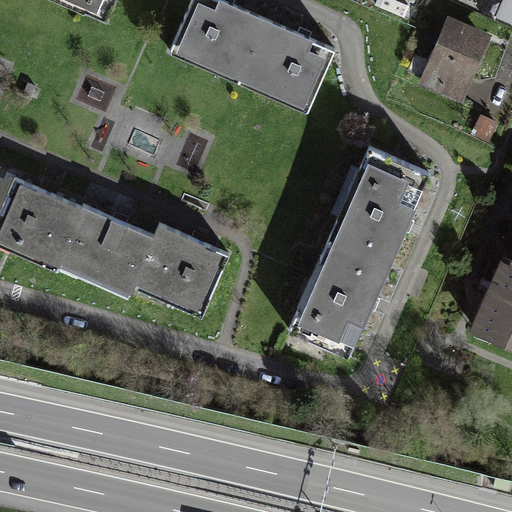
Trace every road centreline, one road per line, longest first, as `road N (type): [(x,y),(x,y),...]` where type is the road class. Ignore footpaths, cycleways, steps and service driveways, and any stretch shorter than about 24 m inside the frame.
road 1 (residential): [(362,393),(447,192),(448,168),(358,89),(352,38),(332,19),(288,0)]
road 2 (motorway): [(435,511),(0,410)]
road 3 (residential): [(0,290),(362,393)]
road 4 (motorway): [(0,473),(174,511)]
